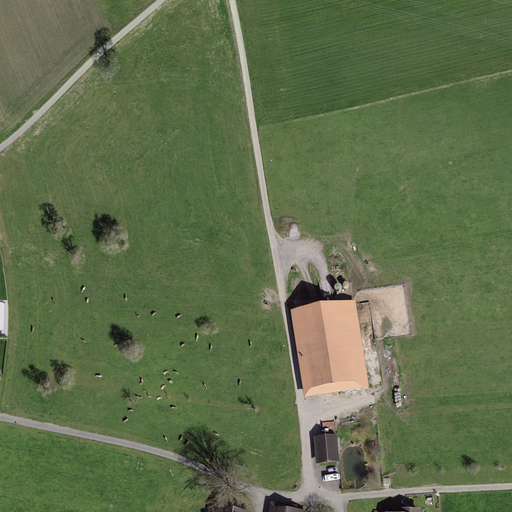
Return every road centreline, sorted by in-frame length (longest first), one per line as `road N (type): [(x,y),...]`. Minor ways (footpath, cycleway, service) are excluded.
road 1 (track): [(511,487),(279,495),(166,453),(0,418)]
road 2 (track): [(236,0),(265,116),(307,495)]
road 3 (track): [(0,149),(167,0)]
